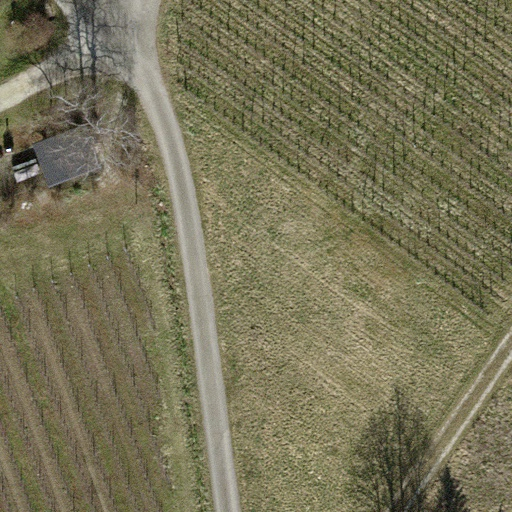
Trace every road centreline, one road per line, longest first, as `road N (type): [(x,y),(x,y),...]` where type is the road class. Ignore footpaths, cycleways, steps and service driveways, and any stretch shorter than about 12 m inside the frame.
road 1 (track): [(225,511),(187,151),(112,55),(55,0)]
road 2 (track): [(406,511),(511,344)]
road 3 (track): [(0,98),(112,55),(140,0)]
